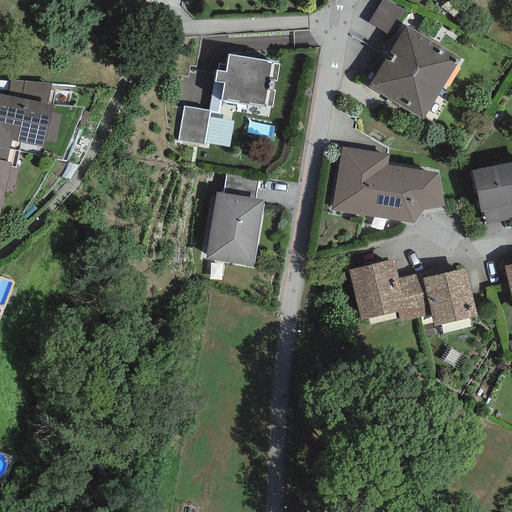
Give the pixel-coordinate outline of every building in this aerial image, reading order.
[(403,10),(386,0),(381,0),(368,23),(388,35),(403,10)] [(405,26),(387,56),(441,90),(460,59),(405,26)] [(272,62),(228,54),(225,71),(216,70),(214,82),(223,83),(221,99),(271,108),(274,91),(272,90),(274,81),(276,81),(279,64),(272,63),(272,62)] [(422,120),(441,90),(387,56),(368,87),(422,120)] [(10,80),(7,96),(46,104),(51,83),(10,80)] [(7,96),(0,94),(0,160),(6,162),(11,141),(43,148),(44,141),(50,114),(52,106),(46,104),(7,96)] [(210,111),(183,107),(177,141),(204,145),(210,111)] [(61,116),(50,114),(44,141),(55,143),(61,116)] [(331,211),(379,219),(387,165),(389,154),(341,147),(331,211)] [(6,162),(0,160),(0,211),(5,191),(9,168),(10,163),(6,162)] [(511,162),(472,170),(479,212),(483,211),(486,225),(511,220),(511,162)] [(438,174),(387,165),(379,219),(413,223),(422,210),(444,207),(438,174)] [(17,170),(9,168),(5,191),(13,192),(17,170)] [(258,179),(226,174),(222,194),(255,199),(258,179)] [(222,194),(216,193),(205,260),(252,267),(263,200),(255,199),(222,194)] [(398,279),(393,259),(348,270),(360,320),(397,312),(405,310),(398,279)] [(511,264),(503,266),(511,302),(511,264)] [(465,268),(422,278),(431,315),(434,327),(476,316),(465,268)] [(421,273),(398,279),(405,310),(397,312),(400,322),(431,315),(422,278),(421,273)]
